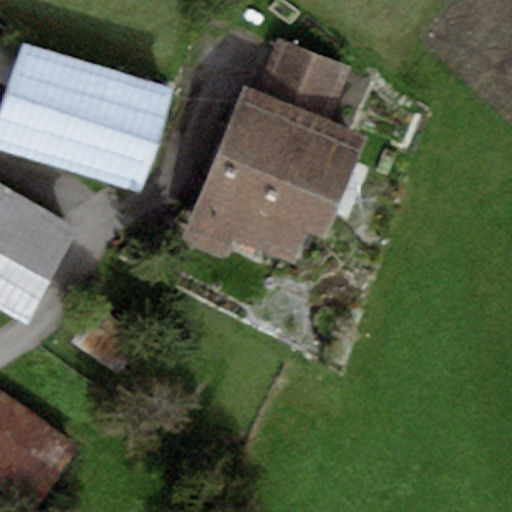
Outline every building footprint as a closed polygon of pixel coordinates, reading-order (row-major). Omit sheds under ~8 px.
[(256,92),(328,122),(350,70),(278,40),(256,92)] [(175,93),(23,42),(0,109),(0,152),(139,199),(175,93)] [(256,92),(244,87),(180,242),(223,260),(231,240),(294,266),(307,234),(324,241),(367,138),(328,122),(256,92)] [(77,227),(0,184),(0,309),(24,322),(77,227)] [(0,390),(0,511),(28,511),(77,447),(0,390)]
